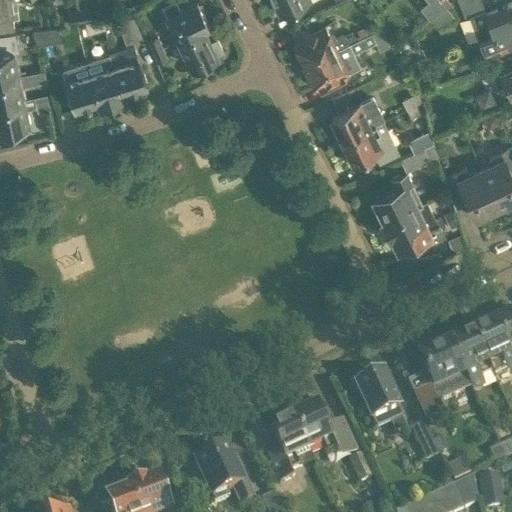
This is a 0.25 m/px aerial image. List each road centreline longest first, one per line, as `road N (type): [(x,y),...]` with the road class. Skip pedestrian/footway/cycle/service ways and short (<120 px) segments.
road 1 (residential): [(52,453),(386,315)]
road 2 (residential): [(0,162),(273,71)]
road 3 (residential): [(386,315),(273,71)]
road 4 (residential): [(52,453),(0,291)]
road 5 (residential): [(386,315),(511,257)]
